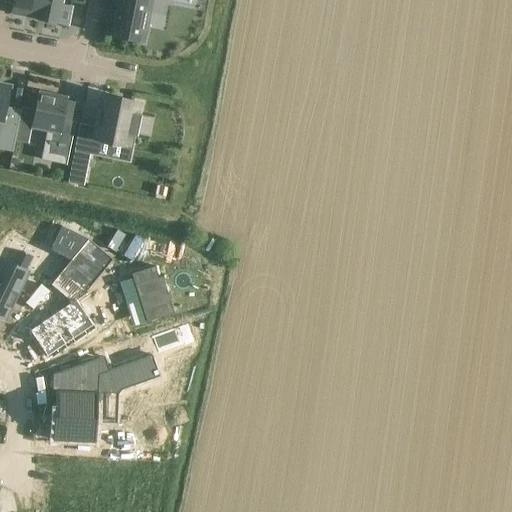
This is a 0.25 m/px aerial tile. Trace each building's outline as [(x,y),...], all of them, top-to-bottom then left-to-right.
[(35,18),(38,0),(13,0),(10,13),(19,15),(34,18),(35,18)] [(38,0),(35,18),(67,24),(70,6),(61,4),(61,0),(38,0)] [(118,0),(117,10),(115,10),(112,21),(114,21),(111,36),(144,43),(152,0),(118,0)] [(14,142),(20,110),(19,109),(19,110),(5,107),(9,86),(0,83),(0,120),(1,120),(0,122),(0,148),(10,150),(11,150),(11,151),(12,151),(14,142)] [(38,90),(34,109),(21,107),(20,110),(18,123),(31,125),(30,129),(46,132),(41,159),(66,165),(74,122),(63,120),(67,96),(38,90)] [(134,133),(140,105),(102,97),(94,136),(128,144),(130,134),(135,135),(135,134),(134,133)] [(83,185),(89,154),(74,151),(67,182),(83,185)] [(61,225),(49,249),(70,259),(88,238),(61,225)] [(67,303),(29,329),(46,355),(94,323),(76,297),(73,294),(109,251),(90,235),(88,238),(70,259),(48,287),(67,303)] [(0,315),(4,318),(27,271),(26,271),(33,256),(23,252),(17,266),(1,259),(0,261),(0,315)] [(158,268),(131,276),(146,322),(173,313),(158,268)] [(153,339),(153,341),(157,352),(158,353),(183,344),(183,346),(193,342),(187,324),(150,337),(151,339),(153,339)] [(52,437),(52,439),(57,440),(57,439),(62,439),(87,440),(92,440),(92,441),(97,441),(97,439),(93,439),(93,428),(94,428),(94,420),(93,420),(94,417),(105,417),(106,392),(117,388),(117,387),(121,386),(122,387),(129,384),(129,383),(133,381),(133,382),(146,378),(146,377),(157,373),(154,365),(155,364),(152,355),(154,354),(153,352),(130,360),(130,361),(126,362),(125,362),(119,364),(119,365),(114,366),(84,377),(83,390),(78,390),(78,389),(73,389),(73,390),(70,389),(57,388),(56,391),(57,391),(56,400),(55,409),(56,409),(56,412),(55,412),(55,414),(57,414),(57,421),(56,429),(57,429),(56,437),(52,437)] [(102,510),(103,511),(105,489),(91,487),(66,484),(63,504),(51,503),(50,511),(92,511),(93,509),(102,510)]
